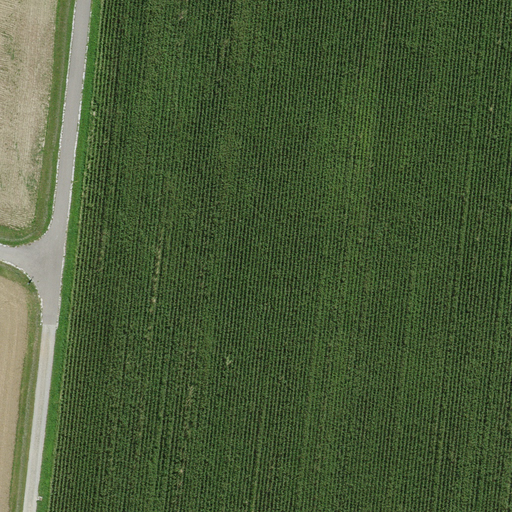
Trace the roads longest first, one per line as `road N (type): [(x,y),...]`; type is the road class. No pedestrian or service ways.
road 1 (track): [(54,266),(82,0)]
road 2 (track): [(30,511),(54,266)]
